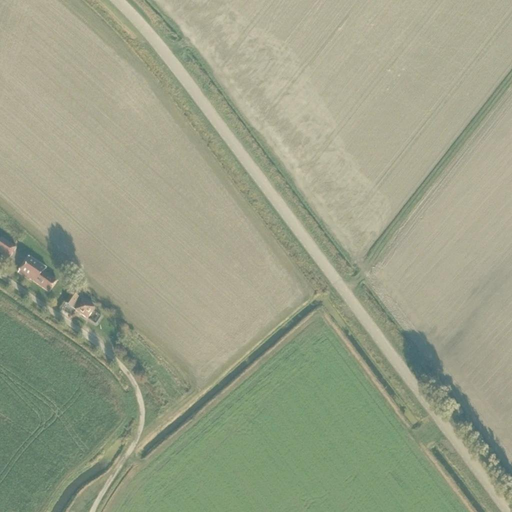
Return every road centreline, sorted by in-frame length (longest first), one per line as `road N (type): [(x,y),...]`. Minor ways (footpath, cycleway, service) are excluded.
road 1 (tertiary): [(507,511),(174,65),(116,0)]
road 2 (unclassified): [(136,439),(141,403),(121,365),(0,275)]
